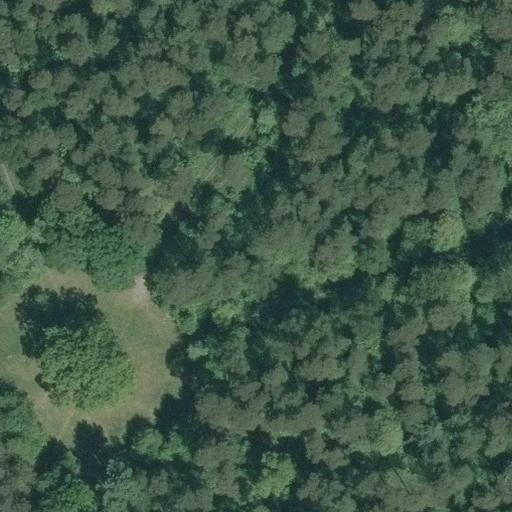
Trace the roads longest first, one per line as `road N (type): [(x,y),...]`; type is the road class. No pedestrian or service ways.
road 1 (track): [(148,305),(358,0)]
road 2 (track): [(164,347),(511,240)]
road 3 (track): [(490,511),(155,400)]
road 4 (track): [(155,400),(164,347),(148,305),(117,278),(65,270),(26,291),(1,322),(0,336)]
road 5 (track): [(12,511),(50,444),(111,431),(155,400)]
road 6 (track): [(0,114),(65,270)]
